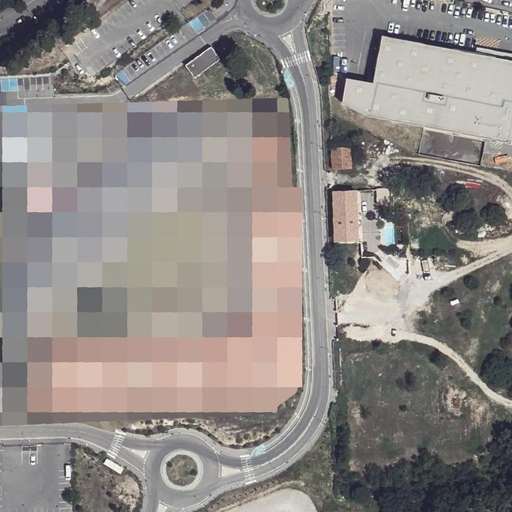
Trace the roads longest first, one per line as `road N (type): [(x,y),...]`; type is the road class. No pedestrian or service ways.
road 1 (unclassified): [(321,372),(309,116),(295,59)]
road 2 (unclassified): [(205,486),(291,453),(317,420),(321,372)]
road 3 (unclassified): [(321,372),(307,417),(284,445),(247,463),(208,457)]
road 4 (unclassified): [(127,448),(71,431),(0,433)]
